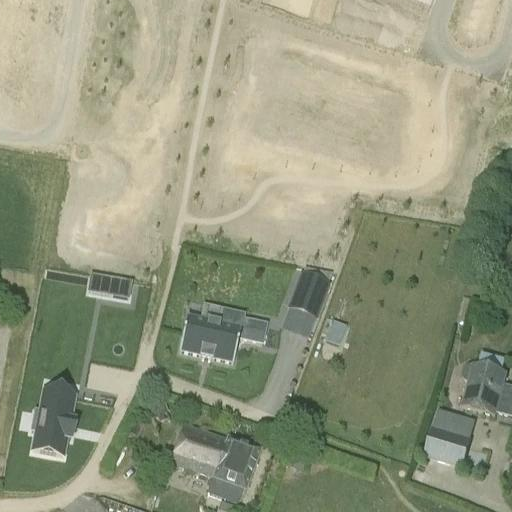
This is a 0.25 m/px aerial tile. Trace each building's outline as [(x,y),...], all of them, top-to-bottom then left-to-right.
[(309,0),(264,0),(265,1),(305,14),(309,0)] [(324,18),(321,29),(332,33),(336,22),(324,18)] [(314,322),(327,289),(301,279),(288,312),(314,322)] [(115,284),(112,300),(127,302),(129,287),(115,284)] [(265,330),(242,325),(243,321),(222,316),(219,330),(185,322),(178,358),(199,363),(199,364),(210,367),(210,365),(232,370),(237,345),(261,350),(265,330)] [(505,379),(473,370),(462,411),(494,420),(495,416),(511,420),(511,390),(503,388),(505,379)] [(36,435),(32,454),(62,460),(65,441),(69,442),(72,425),(68,425),(73,401),(43,396),(39,415),(35,414),(31,435),(36,435)] [(168,416),(161,401),(145,408),(152,423),(157,420),(160,426),(165,423),(163,418),(168,416)] [(457,440),(462,423),(439,416),(426,461),(460,471),(468,443),(457,440)] [(184,430),(171,468),(212,481),(206,498),(236,508),(241,493),(245,494),(259,454),(227,443),(226,444),(184,430)] [(285,470),(300,476),(306,459),(292,453),(285,470)]
